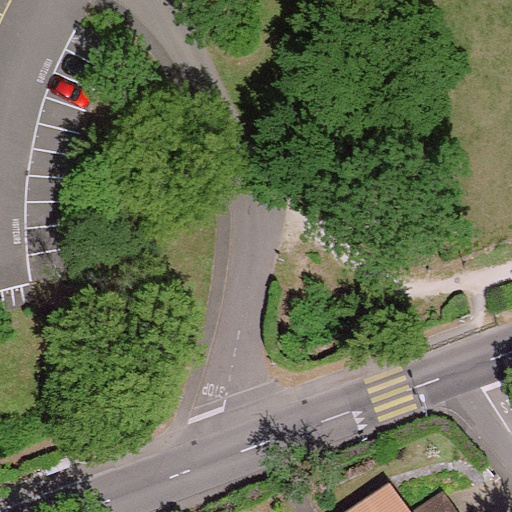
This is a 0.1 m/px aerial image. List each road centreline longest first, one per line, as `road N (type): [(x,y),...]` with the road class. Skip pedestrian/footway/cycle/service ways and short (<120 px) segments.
road 1 (tertiary): [(220,458),(466,367)]
road 2 (residential): [(148,0),(214,103),(258,230)]
road 3 (residential): [(258,230),(335,0)]
road 4 (residential): [(220,458),(258,230)]
road 5 (tertiary): [(77,511),(220,458)]
